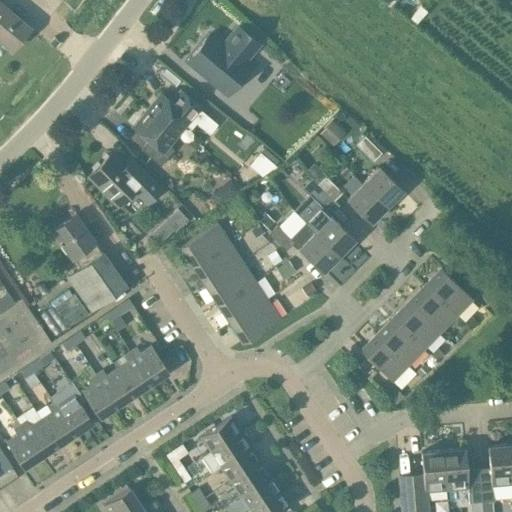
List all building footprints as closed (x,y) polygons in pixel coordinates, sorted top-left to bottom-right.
[(0,40),(12,50),(30,28),(0,2),(0,40)] [(259,44),(237,26),(227,38),(229,39),(224,45),(209,33),(187,61),(227,94),(250,67),(244,62),(259,44)] [(160,92),(147,108),(178,134),(186,125),(191,129),(196,123),(209,134),(218,124),(198,108),(200,106),(180,90),(171,101),(160,92)] [(147,108),(132,126),(145,137),(143,139),(147,142),(141,150),(160,166),(174,149),(169,145),(178,134),(147,108)] [(320,131),(332,143),(344,130),(332,119),(320,131)] [(364,135),(355,144),(372,161),(381,152),(364,135)] [(259,152),(249,164),(261,175),(274,165),(259,152)] [(111,153),(87,176),(117,206),(134,190),(147,203),(161,189),(142,169),(132,159),(124,167),(111,153)] [(378,166),(363,182),(387,205),(402,190),(378,166)] [(319,181),(316,184),(334,201),(342,192),(325,175),(319,181)] [(325,210),(334,201),(311,179),(311,180),(302,188),(309,194),(325,210)] [(224,184),(224,188),(229,196),(237,190),(230,180),(224,184)] [(387,205),(363,182),(347,198),(371,222),(387,205)] [(309,194),(294,209),(305,221),(315,230),(319,235),(339,254),(354,239),(330,215),(325,210),(309,194)] [(177,208),(164,221),(174,231),(187,218),(177,208)] [(74,214),(52,230),(79,267),(65,277),(90,312),(127,285),(102,250),(101,251),(74,214)] [(305,221),(289,237),(294,242),(323,271),(339,254),(305,221)] [(179,247),(192,267),(229,242),(216,223),(179,247)] [(277,225),(268,234),(285,250),(292,244),(294,242),(289,237),(277,225)] [(229,242),(192,267),(205,286),(242,261),(229,242)] [(242,261),(205,286),(217,305),(254,280),(242,261)] [(441,267),(425,284),(456,315),(472,298),(441,267)] [(254,280),(217,305),(230,324),(267,300),(254,280)] [(425,284),(408,301),(440,331),(456,315),(425,284)] [(88,313),(73,292),(53,306),(68,327),(88,313)] [(0,301),(0,313),(15,303),(9,295),(0,301)] [(114,306),(104,313),(110,321),(120,315),(133,306),(128,298),(114,306)] [(267,300),(230,324),(242,343),(279,319),(267,300)] [(408,301),(393,317),(424,348),(440,331),(408,301)] [(95,319),(100,328),(110,321),(104,313),(95,319)] [(393,317),(377,333),(408,364),(424,348),(393,317)] [(80,329),(70,336),(76,344),(85,337),(80,329)] [(408,364),(377,333),(360,350),(391,381),(408,364)] [(70,336),(60,342),(66,350),(76,344),(70,336)] [(151,344),(133,356),(151,383),(169,371),(151,344)] [(133,356),(116,367),(134,394),(151,383),(133,356)] [(38,357),(29,363),(34,372),(44,365),(38,357)] [(19,370),(24,378),(31,389),(40,383),(33,373),(34,372),(29,363),(19,370)] [(116,367),(99,379),(116,405),(134,394),(116,367)] [(4,379),(0,381),(0,394),(10,388),(4,379)] [(116,405),(99,379),(81,391),(99,417),(116,405)] [(75,395),(57,407),(75,433),(93,421),(75,395)] [(57,407),(40,418),(58,444),(75,433),(57,407)] [(230,415),(200,435),(209,450),(240,430),(230,415)] [(40,418),(23,429),(40,456),(58,444),(40,418)] [(5,441),(21,465),(22,468),(40,456),(23,429),(5,441)] [(240,430),(209,450),(200,456),(209,471),(219,465),(250,445),(240,430)] [(489,467),(479,468),(482,502),(494,501),(492,485),(511,483),(511,467),(510,444),(487,446),(489,467)] [(250,445),(219,465),(229,479),(259,459),(250,445)] [(171,463),(170,463),(176,472),(185,466),(179,457),(182,456),(175,446),(164,453),(171,463)] [(0,448),(0,466),(4,473),(13,467),(0,448)] [(465,448),(442,450),(446,489),(467,487),(468,503),(482,502),(479,468),(467,469),(465,448)] [(397,475),(400,511),(427,511),(425,491),(446,489),(442,450),(420,452),(422,473),(397,475)] [(259,459),(229,479),(239,494),(269,474),(259,459)] [(185,466),(176,472),(183,483),(192,477),(185,466)] [(269,474),(239,494),(248,509),(279,489),(269,474)] [(128,486),(102,504),(107,511),(127,511),(140,504),(128,486)] [(198,487),(189,492),(195,502),(204,496),(198,487)] [(279,489),(248,509),(250,511),(278,511),(289,505),(279,489)] [(204,496),(195,502),(202,511),(211,506),(204,496)]
